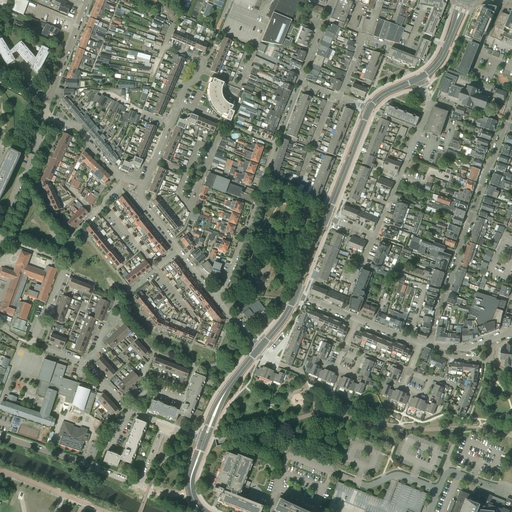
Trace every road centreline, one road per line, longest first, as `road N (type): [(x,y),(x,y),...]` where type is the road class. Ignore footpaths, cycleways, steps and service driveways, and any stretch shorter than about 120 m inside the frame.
road 1 (residential): [(429,345),(511,107)]
road 2 (residential): [(0,235),(65,260),(31,344),(86,364)]
road 3 (residential): [(163,425),(140,486),(0,436)]
road 4 (residential): [(374,236),(430,103),(419,78)]
road 5 (residential): [(213,294),(225,284),(275,145)]
road 6 (residential): [(339,98),(362,38),(404,49),(413,33)]
road 7 (unclassified): [(0,232),(43,115)]
road 8 (unclassified): [(43,115),(88,0)]
